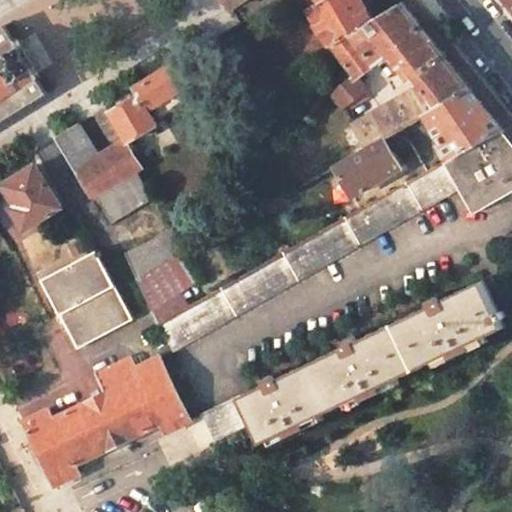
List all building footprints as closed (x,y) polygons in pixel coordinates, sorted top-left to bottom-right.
[(227,0),(232,10),(248,0),(299,0),(307,11),(320,3),(325,0),(227,0)] [(325,0),(320,3),(307,11),(331,47),(375,19),(363,0),(325,0)] [(357,76),(386,50),(396,63),(403,59),(422,86),(352,127),(354,130),(363,148),(385,135),(403,125),(469,86),(402,1),(375,19),(331,47),(354,77),(331,92),(345,112),(368,97),(365,92),(368,90),(357,76)] [(0,49),(14,40),(4,23),(0,25),(0,49)] [(19,37),(18,38),(14,40),(0,49),(0,100),(37,77),(42,75),(19,37)] [(208,82),(191,53),(173,64),(184,85),(189,93),(208,82)] [(126,142),(157,122),(149,108),(184,85),(173,64),(135,88),(140,96),(110,114),(126,142)] [(0,100),(0,122),(47,93),(37,77),(0,100)] [(157,122),(193,100),(189,93),(184,85),(149,108),(157,122)] [(435,128),(451,158),(503,129),(469,86),(403,125),(411,141),(435,128)] [(96,112),(114,141),(123,144),(126,142),(106,106),(96,112)] [(123,144),(101,158),(79,123),(56,136),(92,198),(135,171),(141,167),(130,147),(126,142),(123,144)] [(458,186),(476,214),(511,193),(511,140),(503,129),(451,158),(428,171),(318,233),(332,258),(458,186)] [(344,136),(353,154),(363,148),(354,130),(344,136)] [(333,166),(353,196),(403,167),(393,151),(385,135),(363,148),(353,154),(333,166)] [(19,206),(14,208),(27,228),(63,207),(53,190),(38,165),(6,185),(19,206)] [(107,221),(151,196),(135,171),(92,198),(101,210),(107,221)] [(127,255),(142,278),(175,258),(185,252),(171,229),(127,255)] [(169,353),(332,258),(318,233),(188,306),(159,322),(168,338),(163,340),(169,353)] [(118,291),(96,249),(41,278),(63,322),(118,291)] [(136,281),(156,324),(188,306),(179,290),(188,283),(175,258),(142,278),(141,278),(136,281)] [(498,311),(483,279),(447,296),(444,291),(429,298),(431,304),(357,340),(354,335),(340,342),(343,347),(283,376),(281,370),(266,378),(268,383),(203,415),(215,441),(254,421),(264,441),(504,324),(501,318),(507,314),(504,308),(498,311)] [(76,347),(130,315),(118,291),(63,322),(76,347)] [(96,375),(105,394),(54,420),(49,410),(25,423),(55,486),(79,474),(75,466),(161,423),(165,433),(190,419),(161,358),(169,353),(163,340),(153,344),(146,348),(151,361),(138,368),(133,357),(96,375)] [(235,453),(227,435),(219,439),(228,456),(235,453)]
